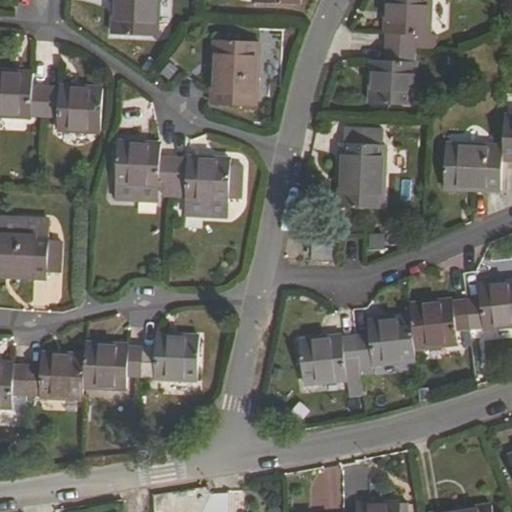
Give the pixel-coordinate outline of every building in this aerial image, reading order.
[(159,0),(113,0),(112,35),(158,37),(159,0)] [(387,49),(414,50),(415,36),(429,36),(430,0),(386,0),(385,34),(388,35),(387,49)] [(215,42),(212,105),(256,107),(259,44),(215,42)] [(413,64),(414,50),(387,49),(387,62),(371,61),(369,104),(415,106),(417,64),(413,64)] [(43,118),(45,87),(34,87),(34,72),(0,71),(0,118),(32,119),(32,117),(43,118)] [(60,86),(59,88),(45,87),(43,118),(58,118),(58,132),(101,132),(103,88),(60,86)] [(511,117),(505,117),(504,148),(503,161),(511,161),(511,117)] [(159,196),(172,197),(174,158),(160,158),(161,143),(119,142),(117,188),(159,190),(159,196)] [(340,145),(338,207),(384,209),(387,147),(340,145)] [(446,190),(501,193),(503,161),(504,148),(447,145),(446,190)] [(174,158),(172,197),(185,197),(185,203),(226,205),(227,197),(240,197),(241,163),(229,163),(229,158),(188,157),(188,159),(174,158)] [(48,234),(0,232),(0,277),(46,280),(48,234)] [(336,243),(313,242),(312,263),(335,263),(336,243)] [(465,302),(468,330),(484,328),(485,331),(511,327),(511,282),(479,286),(480,300),(465,302)] [(410,305),(411,318),(414,350),(457,346),(456,331),(468,330),(465,302),(453,303),(453,301),(410,305)] [(414,350),(411,318),(369,322),(370,336),(355,337),(359,376),(373,374),(373,367),(415,363),(414,350)] [(156,335),(156,348),(141,348),(140,377),(155,378),(155,381),(197,382),(199,336),(156,335)] [(347,382),(347,377),(359,376),(355,337),(344,338),(342,337),(301,341),(306,387),(347,382)] [(87,343),(86,355),(84,391),(126,392),(127,377),(140,377),(141,348),(128,348),(128,345),(87,343)] [(83,402),(84,391),(86,355),(42,354),(41,367),(27,367),(25,396),(38,397),(38,400),(83,402)] [(14,364),(0,363),(0,410),(12,411),(12,396),(25,396),(27,367),(14,366),(14,364)] [(343,471),(314,469),(311,504),(340,506),(343,471)] [(399,511),(399,503),(358,503),(358,511),(399,511)]
